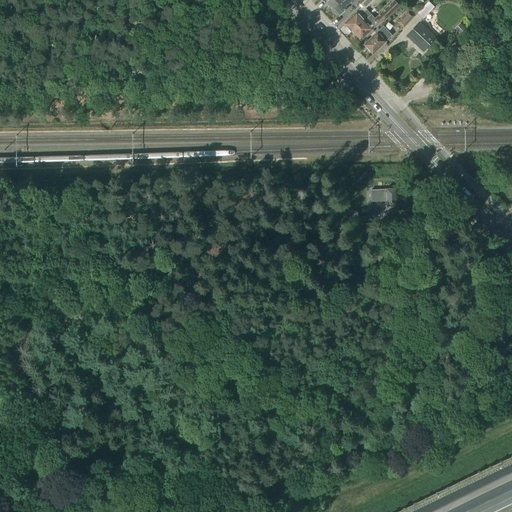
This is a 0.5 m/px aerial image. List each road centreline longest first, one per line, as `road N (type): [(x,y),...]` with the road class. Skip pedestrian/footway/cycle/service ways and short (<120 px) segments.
road 1 (secondary): [(511,246),(384,111)]
road 2 (secondary): [(384,111),(281,0)]
road 3 (track): [(411,96),(508,0)]
